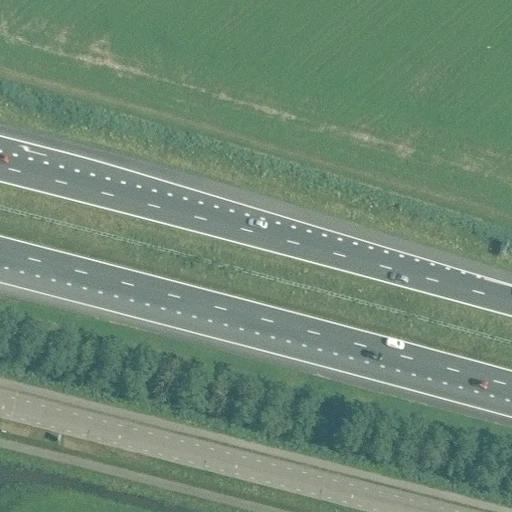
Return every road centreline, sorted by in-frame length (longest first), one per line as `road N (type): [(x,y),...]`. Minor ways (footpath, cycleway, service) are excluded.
road 1 (motorway): [(0,251),(511,389)]
road 2 (motorway): [(511,302),(0,167)]
road 3 (unclassified): [(420,511),(0,407)]
